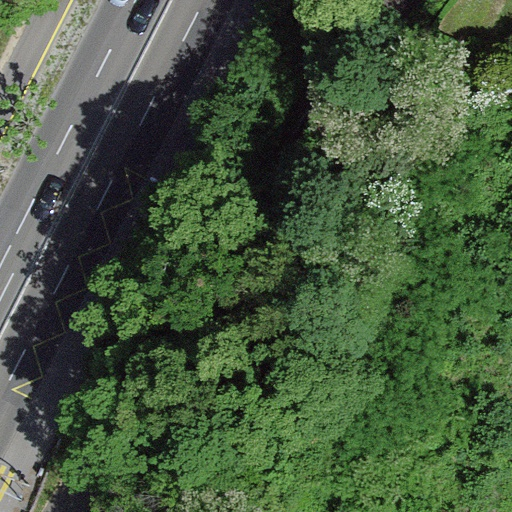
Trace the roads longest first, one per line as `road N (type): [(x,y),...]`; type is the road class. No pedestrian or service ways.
road 1 (primary): [(0,408),(208,0)]
road 2 (primary): [(136,0),(0,266)]
